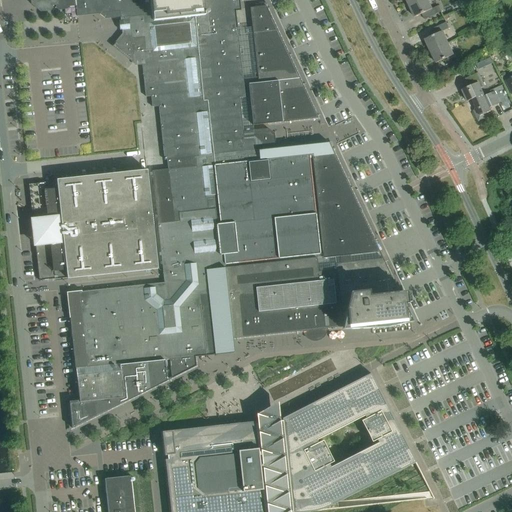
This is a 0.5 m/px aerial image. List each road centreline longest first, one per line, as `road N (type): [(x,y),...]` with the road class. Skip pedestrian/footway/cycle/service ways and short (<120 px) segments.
road 1 (unclassified): [(36,452),(0,102)]
road 2 (unclassified): [(438,270),(299,0)]
road 3 (secondary): [(418,116),(352,0)]
road 4 (unclassified): [(418,116),(418,82),(379,0)]
